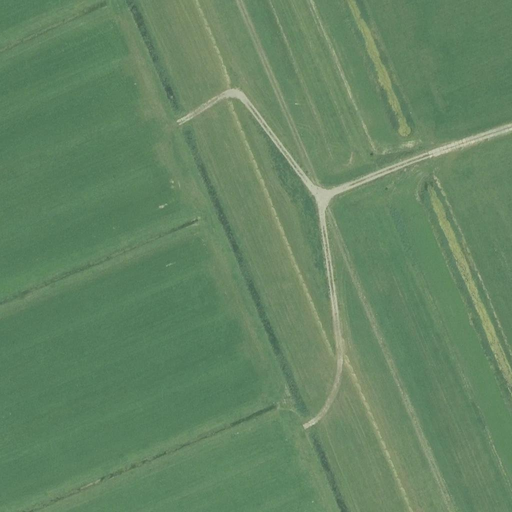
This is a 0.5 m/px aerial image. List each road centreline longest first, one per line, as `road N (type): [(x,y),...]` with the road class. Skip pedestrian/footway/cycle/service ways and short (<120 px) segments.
road 1 (track): [(174,125),(235,92),(318,197),(341,357),(329,401),(299,427)]
road 2 (track): [(321,196),(240,0)]
road 3 (track): [(318,197),(511,126)]
